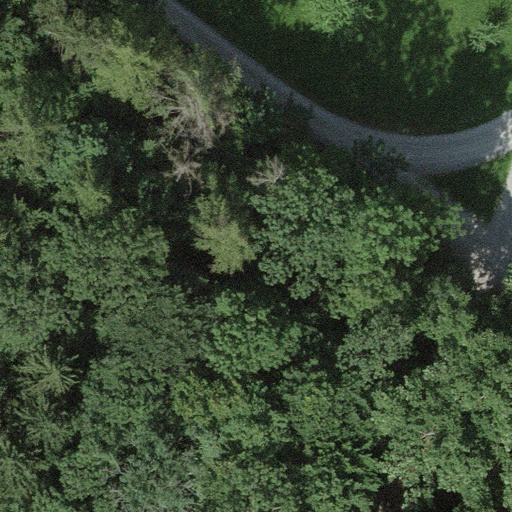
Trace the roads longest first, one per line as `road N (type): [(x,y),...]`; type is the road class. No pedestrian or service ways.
road 1 (track): [(498,262),(145,0)]
road 2 (track): [(387,511),(498,262)]
road 3 (track): [(511,126),(388,155),(312,130)]
